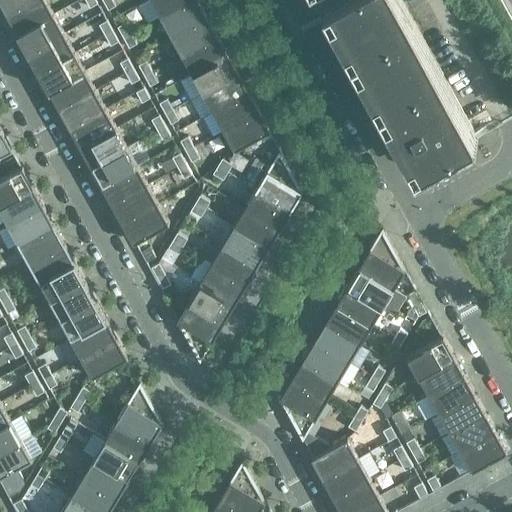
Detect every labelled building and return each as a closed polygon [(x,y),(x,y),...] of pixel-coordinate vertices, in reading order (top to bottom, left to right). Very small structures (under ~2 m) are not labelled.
[(32,0),(0,0),(8,13),(32,0)] [(19,32),(55,12),(47,0),(32,0),(8,13),(19,32)] [(117,4),(114,0),(103,0),(109,9),(117,4)] [(153,0),(162,15),(188,0),(153,0)] [(172,34),(208,14),(199,0),(188,0),(162,15),(172,34)] [(406,20),(395,0),(333,0),(332,0),(403,129),(404,129),(409,139),(424,166),(453,151),(473,140),(406,20)] [(29,51),(65,31),(55,12),(19,32),(29,51)] [(183,53),(218,33),(208,14),(172,34),(183,53)] [(113,29),(107,19),(100,23),(105,34),(113,29)] [(132,32),(126,21),(118,25),(124,36),(132,32)] [(119,40),(113,29),(105,34),(111,44),(119,40)] [(40,70),(75,50),(65,31),(29,51),(40,70)] [(138,42),(132,32),(124,36),(130,47),(138,42)] [(193,72),(229,52),(218,33),(183,53),(193,72)] [(50,89),(86,69),(75,50),(40,70),(50,89)] [(203,91),(239,71),(229,52),(193,72),(203,91)] [(134,67),(128,57),(120,61),(126,71),(134,67)] [(153,70),(147,59),(139,63),(145,74),(153,70)] [(140,78),(134,67),(126,71),(132,82),(140,78)] [(60,108),(96,88),(86,69),(50,89),(60,108)] [(158,80),(153,70),(145,74),(151,85),(158,80)] [(214,110),(250,90),(239,71),(203,91),(214,110)] [(150,97),(145,86),(137,90),(143,101),(150,97)] [(71,127),(107,107),(96,88),(60,108),(71,127)] [(224,129),(260,109),(250,90),(214,110),(224,129)] [(174,107),(168,97),(160,101),(166,112),(174,107)] [(82,146),(117,126),(107,107),(71,127),(82,146)] [(179,118),(174,107),(166,112),(172,122),(179,118)] [(271,129),(260,109),(224,129),(235,148),(271,129)] [(166,124),(160,114),(152,118),(158,128),(166,124)] [(171,135),(166,124),(158,128),(164,139),(171,135)] [(92,165),(128,145),(117,126),(82,146),(92,165)] [(0,155),(14,147),(3,127),(0,129),(0,155)] [(194,145),(189,135),(181,139),(187,150),(194,145)] [(102,184),(138,164),(128,145),(92,165),(102,184)] [(200,156),(194,145),(187,150),(192,160),(200,156)] [(302,188),(280,148),(257,188),(292,209),(303,189),(302,188)] [(187,162),(181,151),(173,156),(179,166),(187,162)] [(228,171),(233,163),(223,157),(218,164),(228,171)] [(192,172),(187,162),(179,166),(184,177),(192,172)] [(0,203),(34,184),(23,164),(0,177),(0,203)] [(113,203),(149,183),(138,164),(102,184),(113,203)] [(224,178),(228,171),(218,164),(214,172),(224,178)] [(123,222),(159,202),(149,183),(113,203),(123,222)] [(0,207),(9,223),(45,203),(34,184),(0,203),(0,207)] [(292,209),(257,188),(245,206),(280,227),(292,209)] [(206,208),(211,200),(200,194),(196,201),(206,208)] [(201,215),(206,208),(196,201),(191,209),(201,215)] [(134,241),(170,222),(159,202),(123,222),(134,241)] [(19,242),(55,222),(45,203),(9,223),(19,242)] [(280,227),(245,206),(234,225),(269,246),(280,227)] [(30,261),(66,241),(55,222),(19,242),(30,261)] [(269,246),(234,225),(223,243),(258,264),(269,246)] [(406,268),(384,229),(373,247),(371,246),(359,266),(361,267),(394,287),(406,268)] [(184,245),(188,237),(178,231),(173,238),(184,245)] [(179,252),(184,245),(173,238),(169,246),(179,252)] [(40,280),(76,260),(66,241),(30,261),(40,280)] [(258,264),(223,243),(212,262),(247,283),(258,264)] [(156,256),(151,245),(143,249),(148,260),(156,256)] [(51,299),(87,279),(76,260),(40,280),(51,299)] [(166,272),(160,261),(152,266),(158,276),(166,272)] [(247,283),(212,262),(201,280),(236,301),(247,283)] [(394,287),(361,267),(359,266),(348,284),(350,285),(383,305),(394,287)] [(171,282),(166,272),(158,276),(164,287),(171,282)] [(61,318),(97,298),(87,279),(51,299),(61,318)] [(236,301),(201,280),(190,299),(225,320),(236,301)] [(383,305),(350,285),(348,284),(337,303),(339,304),(372,324),(383,305)] [(10,297),(4,286),(0,288),(0,296),(2,301),(10,297)] [(421,300),(415,289),(407,293),(413,304),(421,300)] [(16,307),(10,297),(2,301),(8,311),(16,307)] [(72,337),(108,317),(97,298),(61,318),(72,337)] [(213,339),(225,320),(190,299),(178,317),(200,357),(211,338),(213,339)] [(427,310),(421,300),(413,304),(419,314),(427,310)] [(372,324),(339,304),(337,303),(326,321),(327,322),(361,342),(372,324)] [(82,356),(118,336),(108,317),(72,337),(82,356)] [(361,342),(327,322),(326,321),(315,340),(316,341),(350,361),(361,342)] [(31,334),(25,324),(17,328),(23,339),(31,334)] [(402,342),(408,332),(401,327),(394,337),(402,342)] [(18,342),(12,331),(4,335),(10,346),(18,342)] [(37,345),(31,334),(23,339),(29,349),(37,345)] [(455,354),(444,334),(408,354),(419,373),(455,354)] [(129,356),(118,336),(82,356),(93,375),(129,356)] [(396,352),(402,342),(394,337),(388,347),(396,352)] [(350,361),(316,341),(315,340),(303,358),(305,359),(339,379),(350,361)] [(24,352),(18,342),(10,346),(16,356),(24,352)] [(430,392),(465,373),(455,354),(419,373),(430,392)] [(339,379),(305,359),(303,358),(292,377),(327,398),(339,379)] [(52,372),(46,362),(38,366),(44,377),(52,372)] [(380,379),(386,369),(378,364),(372,374),(380,379)] [(39,379),(33,369),(25,373),(31,384),(39,379)] [(58,383),(52,372),(44,377),(50,387),(58,383)] [(440,411),(476,391),(465,373),(430,392),(440,411)] [(374,389),(380,379),(372,374),(366,385),(374,389)] [(304,437),(327,398),(292,377),(281,396),(282,397),(304,437)] [(45,390),(39,379),(31,384),(37,394),(45,390)] [(162,420),(140,380),(117,419),(152,440),(164,421),(162,420)] [(387,396),(393,386),(386,381),(379,391),(387,396)] [(85,400),(91,390),(83,385),(77,396),(85,400)] [(381,406),(387,396),(379,391),(373,402),(381,406)] [(450,430),(486,410),(476,391),(440,411),(450,430)] [(78,411),(85,400),(77,396),(71,406),(78,411)] [(0,425),(12,419),(1,400),(0,400),(0,425)] [(363,419),(369,409),(361,404),(355,414),(363,419)] [(62,421),(68,410),(60,406),(54,416),(62,421)] [(461,449),(497,429),(486,410),(450,430),(461,449)] [(356,429),(363,419),(355,414),(349,425),(356,429)] [(56,431),(62,421),(54,416),(48,426),(56,431)] [(410,428),(404,417),(396,422),(402,432),(410,428)] [(0,450),(22,438),(12,419),(0,425),(0,450)] [(152,440),(117,419),(106,438),(141,459),(152,440)] [(68,440),(74,430),(66,425),(60,435),(68,440)] [(397,435),(391,425),(383,429),(389,439),(397,435)] [(85,446),(96,453),(106,435),(95,429),(85,446)] [(508,450),(497,429),(461,449),(472,470),(508,450)] [(61,450),(68,440),(60,435),(54,446),(61,450)] [(359,456),(348,436),(312,456),(323,476),(359,456)] [(420,447),(415,436),(407,440),(413,451),(420,447)] [(0,476),(33,458),(22,438),(0,450),(0,476)] [(141,459),(106,438),(95,456),(130,477),(141,459)] [(407,454),(402,443),(394,448),(399,458),(407,454)] [(426,457),(420,447),(413,451),(418,462),(426,457)] [(413,465),(407,454),(399,458),(405,469),(413,465)] [(130,477),(95,456),(83,475),(119,496),(130,477)] [(334,495),(370,475),(359,456),(323,476),(334,495)] [(258,511),(266,500),(244,460),(233,479),(231,478),(220,497),(221,498),(244,511),(258,511)] [(45,477),(51,467),(44,462),(37,473),(45,477)] [(39,488),(45,477),(37,473),(31,483),(39,488)] [(441,484),(435,474),(428,478),(433,489),(441,484)] [(108,511),(119,496),(83,475),(72,493),(103,511),(108,511)] [(343,511),(346,511),(380,494),(370,475),(334,495),(343,511)] [(428,491),(422,481),(414,485),(420,496),(428,491)] [(103,511),(72,493),(61,511),(103,511)] [(390,511),(380,494),(346,511),(390,511)] [(20,511),(28,508),(22,497),(14,502),(20,511)] [(244,511),(221,498),(220,497),(210,511),(244,511)]
